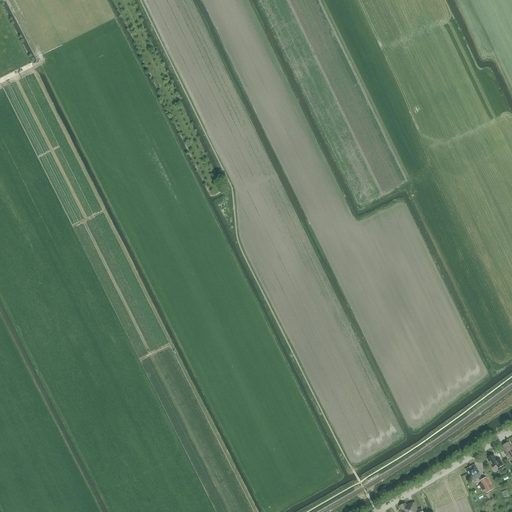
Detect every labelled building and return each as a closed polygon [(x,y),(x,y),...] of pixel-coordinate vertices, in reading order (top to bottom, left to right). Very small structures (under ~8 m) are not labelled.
[(502,446),(510,459),(511,458),(511,447),(509,442),(502,446)] [(494,455),(487,459),(492,468),(496,465),(498,468),(500,467),(503,465),(500,459),(497,461),(494,455)] [(475,464),(466,469),(470,477),(472,481),(480,477),(481,475),(479,472),(475,464)] [(486,477),(480,481),(487,493),(493,489),(490,484),(487,479),(486,477)] [(423,511),(422,508),(418,510),(415,502),(411,504),(410,503),(406,505),(406,503),(399,506),(401,511),(423,511)]
